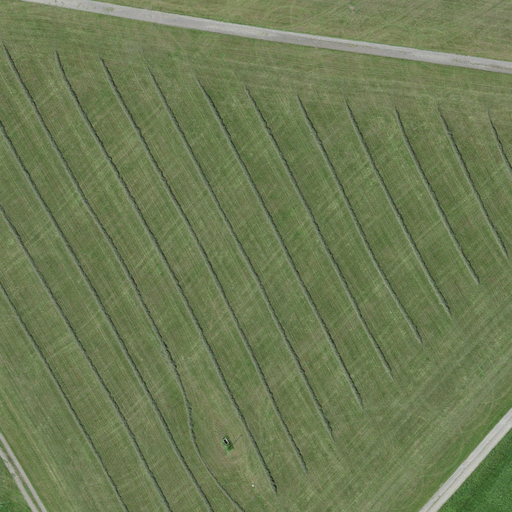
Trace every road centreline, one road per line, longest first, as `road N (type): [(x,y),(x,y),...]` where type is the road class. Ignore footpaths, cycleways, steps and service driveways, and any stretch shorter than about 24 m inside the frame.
road 1 (track): [(511,70),(62,0)]
road 2 (track): [(511,419),(428,511)]
